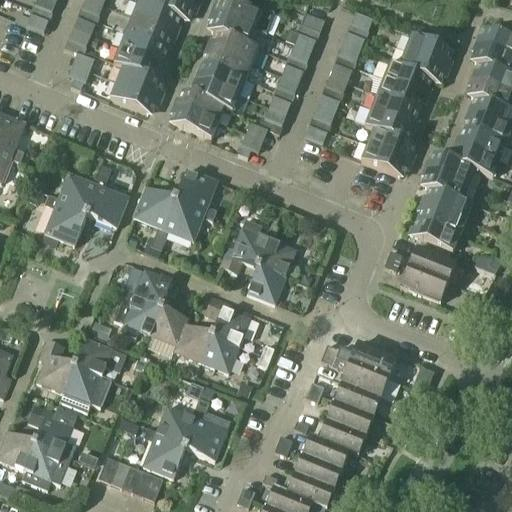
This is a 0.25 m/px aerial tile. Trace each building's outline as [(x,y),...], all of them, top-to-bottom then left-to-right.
[(171,0),(152,0),(149,8),(149,9),(176,20),(185,24),(188,15),(197,19),(200,11),(171,0)] [(194,0),(171,0),(200,11),(203,3),(194,0)] [(267,39),(276,18),(252,8),(250,13),(226,3),(223,11),(215,8),(211,16),(256,34),(267,39)] [(173,27),(176,20),(149,9),(149,8),(140,4),(133,21),(178,39),(181,31),(173,27)] [(39,21),(43,12),(34,9),(30,17),(39,21)] [(49,25),(53,16),(43,12),(39,21),(49,25)] [(88,25),(91,16),(81,13),(78,21),(88,25)] [(97,29),(100,20),(91,16),(88,25),(97,29)] [(256,34),(211,16),(208,24),(217,27),(213,36),(222,39),(222,38),(249,49),(250,49),(256,34)] [(16,19),(14,27),(26,31),(29,24),(16,19)] [(178,39),(133,21),(127,36),(164,51),(167,43),(175,47),(178,39)] [(317,46),(321,37),(301,29),(297,38),(317,46)] [(357,41),(360,33),(350,29),(347,37),(357,41)] [(366,45),(369,36),(360,33),(357,41),(366,45)] [(511,62),(511,42),(488,33),(485,42),(477,38),(473,47),(511,62)] [(161,59),(164,51),(127,36),(121,52),(166,70),(169,62),(161,59)] [(252,69),(259,52),(250,49),(249,49),(222,38),(222,39),(219,46),(211,43),(208,51),(252,69)] [(445,62),(448,54),(412,40),(405,56),(450,74),(453,65),(445,62)] [(75,57),(79,47),(69,44),(65,53),(75,57)] [(84,60),(88,51),(79,47),(75,57),(84,60)] [(511,78),(511,62),(473,47),(470,54),(479,57),(475,66),(484,69),(511,80),(511,79),(511,78)] [(252,69),(208,51),(205,58),(213,62),(210,70),(246,84),(252,69)] [(166,70),(121,52),(114,69),(124,73),(124,71),(151,83),(152,81),(155,75),(162,78),(166,70)] [(450,74),(405,56),(399,71),(399,72),(427,83),(426,84),(435,87),(438,78),(447,82),(450,74)] [(344,73),(347,64),(338,60),(334,69),(344,73)] [(295,73),(298,65),(288,61),(285,69),(295,73)] [(353,76),(357,67),(347,64),(344,73),(353,76)] [(304,77),(308,69),(298,65),(295,73),(304,77)] [(423,91),(426,84),(427,83),(399,72),(399,71),(390,67),(383,84),(429,102),(432,94),(423,91)] [(511,97),(511,79),(511,80),(484,69),(481,76),(473,73),(470,81),(511,97)] [(240,100),(246,84),(210,70),(207,78),(198,74),(195,82),(240,100)] [(157,94),(161,85),(152,81),(151,83),(124,71),(124,73),(118,87),(162,105),(165,97),(157,94)] [(511,106),(511,97),(470,81),(467,89),(475,92),(472,101),(480,104),(480,103),(509,115),(509,114),(511,106)] [(81,95),(85,86),(75,82),(71,91),(81,95)] [(240,100),(195,82),(192,89),(200,93),(197,100),(197,101),(225,112),(224,113),(233,117),(240,100)] [(429,102),(383,84),(377,99),(414,114),(417,107),(425,110),(429,102)] [(162,105),(118,87),(111,103),(148,118),(151,109),(159,112),(162,105)] [(331,103),(335,95),(325,91),(322,99),(331,103)] [(282,104),(286,96),(276,92),(272,100),(282,104)] [(341,107),(344,99),(335,95),(331,103),(341,107)] [(225,112),(197,101),(197,100),(189,96),(185,105),(177,101),(174,109),(218,127),(224,113),(225,112)] [(292,108),(295,99),(286,96),(282,104),(292,108)] [(411,122),(414,114),(377,99),(371,114),(416,132),(419,125),(411,122)] [(511,134),(511,131),(511,115),(509,114),(509,115),(480,103),(480,104),(477,111),(469,108),(466,116),(511,134)] [(218,127),(174,109),(170,117),(179,121),(176,129),(212,144),(218,127)] [(416,132),(371,114),(364,131),(373,135),(374,134),(401,145),(401,144),(404,137),(413,140),(416,132)] [(511,134),(466,116),(463,123),(471,126),(468,134),(505,149),(511,134)] [(15,152),(25,128),(25,127),(0,117),(0,152),(12,158),(10,163),(11,163),(20,167),(25,156),(15,152)] [(319,135),(322,126),(312,122),(309,131),(319,135)] [(270,136),(273,126),(264,123),(260,132),(270,136)] [(279,139),(283,130),(273,126),(270,136),(279,139)] [(328,138),(332,130),(322,126),(319,135),(328,138)] [(407,156),(410,148),(401,144),(401,145),(374,134),(373,135),(367,149),(412,167),(415,160),(407,156)] [(498,165),(505,149),(468,134),(465,142),(456,139),(453,147),(498,165)] [(498,165),(453,147),(450,155),(458,158),(456,165),(455,166),(475,173),(474,174),(492,181),(498,165)] [(412,167),(367,149),(361,166),(397,180),(401,172),(409,175),(412,167)] [(248,163),(251,155),(251,154),(242,150),(238,159),(248,163)] [(0,187),(1,188),(11,163),(10,163),(12,158),(0,152),(0,187)] [(474,174),(475,173),(455,166),(456,165),(438,158),(435,167),(427,163),(423,171),(468,189),(474,174)] [(100,169),(96,178),(107,183),(111,173),(100,169)] [(468,189),(423,171),(421,179),(429,182),(425,191),(434,194),(435,193),(462,205),(462,203),(468,189)] [(207,211),(217,187),(217,186),(187,174),(175,203),(176,204),(204,216),(202,221),(203,222),(212,225),(216,215),(207,211)] [(86,220),(98,191),(92,188),(93,188),(68,178),(58,202),(59,202),(57,208),(86,220)] [(116,233),(128,202),(103,192),(107,183),(96,178),(93,188),(92,188),(98,191),(86,220),(86,221),(116,233)] [(163,234),(176,204),(175,203),(145,191),(133,222),(158,232),(154,241),(165,245),(168,236),(163,234)] [(465,224),(471,207),(462,203),(462,205),(435,193),(434,194),(431,201),(423,198),(420,206),(465,224)] [(75,250),(86,221),(86,220),(57,208),(59,202),(58,202),(49,198),(45,209),(54,212),(44,237),(75,250)] [(193,246),(203,222),(202,221),(204,216),(176,204),(163,234),(168,236),(193,246)] [(465,224),(420,206),(417,214),(425,217),(422,225),(459,239),(465,224)] [(227,250),(223,261),(232,265),(234,261),(242,264),(241,265),(257,271),(258,270),(269,243),(257,239),(261,230),(245,224),(241,232),(233,253),(227,250)] [(452,256),(459,239),(422,225),(419,233),(411,229),(407,238),(452,256)] [(508,254),(511,247),(511,244),(506,240),(500,249),(508,254)] [(161,254),(165,245),(154,241),(150,250),(161,254)] [(285,281),(296,254),(269,243),(258,270),(285,281)] [(446,287),(454,268),(417,252),(409,272),(446,287)] [(399,268),(402,260),(389,255),(386,263),(399,268)] [(496,274),(501,265),(493,260),(488,269),(496,274)] [(228,274),(232,265),(223,261),(219,271),(228,274)] [(236,278),(241,265),(242,264),(234,261),(232,265),(228,274),(236,278)] [(395,276),(399,268),(386,263),(383,271),(395,276)] [(274,308),(285,281),(258,270),(257,271),(247,297),(274,308)] [(438,307),(446,287),(409,272),(401,292),(438,307)] [(161,312),(172,286),(172,285),(144,274),(134,298),(135,298),(134,302),(161,313),(161,312)] [(301,283),(299,288),(309,292),(312,283),(308,281),(301,283)] [(150,339),(161,313),(134,302),(135,298),(134,298),(124,294),(112,324),(122,328),(119,336),(135,342),(138,335),(150,339)] [(217,313),(220,305),(211,301),(208,309),(217,313)] [(229,316),(229,315),(231,310),(232,309),(220,305),(217,313),(221,315),(222,313),(229,316)] [(221,315),(217,313),(208,309),(204,318),(217,324),(218,324),(221,315)] [(177,350),(185,328),(186,329),(188,323),(161,312),(161,313),(150,339),(176,350),(177,350)] [(239,350),(250,323),(247,322),(249,317),(239,313),(236,318),(229,315),(229,316),(222,313),(221,315),(218,324),(217,324),(211,339),(212,339),(239,350)] [(201,366),(212,339),(211,339),(186,329),(185,328),(177,350),(176,350),(174,356),(201,366)] [(228,377),(239,350),(212,339),(201,366),(228,377)] [(64,398),(75,370),(101,381),(112,354),(84,343),(74,369),(59,363),(50,359),(52,356),(43,353),(38,364),(44,367),(36,387),(64,398)] [(52,356),(56,347),(47,343),(43,353),(52,356)] [(59,363),(64,351),(64,350),(56,347),(52,356),(50,359),(59,363)] [(335,362),(339,354),(327,349),(324,357),(335,362)] [(387,383),(395,364),(358,349),(350,368),(387,383)] [(270,363),(274,354),(265,350),(261,359),(270,363)] [(4,380),(12,360),(0,355),(0,390),(6,393),(10,382),(4,380)] [(350,368),(335,362),(324,357),(321,365),(347,376),(343,387),(379,402),(387,383),(350,368)] [(266,372),(270,363),(261,359),(257,369),(266,372)] [(136,364),(133,372),(141,375),(144,367),(136,364)] [(110,384),(101,381),(75,370),(64,398),(60,406),(87,417),(90,409),(99,412),(110,384)] [(240,386),(236,398),(247,402),(252,391),(240,386)] [(320,400),(323,392),(311,387),(308,395),(320,400)] [(372,421),(379,402),(343,387),(335,406),(372,421)] [(119,389),(114,401),(123,404),(128,392),(119,389)] [(317,408),(320,400),(308,395),(305,403),(317,408)] [(199,403),(195,412),(206,416),(210,407),(199,403)] [(364,440),(372,421),(335,406),(327,425),(364,440)] [(44,423),(39,421),(43,412),(34,409),(27,426),(39,431),(40,431),(44,423)] [(185,453),(197,424),(191,422),(192,421),(167,411),(157,436),(158,436),(156,441),(185,453)] [(55,417),(43,412),(39,421),(44,423),(40,431),(39,431),(33,447),(34,448),(69,462),(74,450),(66,447),(72,431),(52,423),(55,417)] [(231,426),(206,416),(195,412),(192,421),(191,422),(197,424),(185,453),(185,454),(215,466),(231,426)] [(305,438),(308,430),(297,425),(293,433),(305,438)] [(356,460),(364,440),(327,425),(320,443),(320,444),(348,456),(356,460)] [(173,484),(185,454),(185,453),(156,441),(158,436),(157,436),(147,432),(143,443),(152,447),(142,471),(173,484)] [(0,465),(23,475),(34,448),(33,447),(7,436),(0,453),(0,465)] [(340,474),(348,456),(320,444),(320,443),(311,440),(303,459),(340,474)] [(289,453),(292,446),(281,441),(278,449),(289,453)] [(59,489),(69,462),(34,448),(23,475),(20,483),(47,494),(51,486),(59,489)] [(286,462),(289,453),(278,449),(274,457),(286,462)] [(82,457),(79,466),(92,471),(95,463),(82,457)] [(333,493),(340,474),(303,459),(296,478),(333,493)] [(109,488),(118,466),(107,461),(98,484),(109,488)] [(120,493),(129,471),(118,466),(109,488),(120,493)] [(131,497),(140,475),(129,471),(120,493),(131,497)] [(143,502),(152,479),(140,475),(131,497),(143,502)] [(322,511),(325,511),(333,493),(296,478),(288,497),(288,498),(312,507),(312,508),(322,511)] [(154,506),(163,484),(152,479),(143,502),(154,506)] [(274,492),(277,484),(265,479),(262,487),(274,492)] [(15,490),(9,505),(25,511),(27,511),(33,497),(15,490)] [(270,511),(309,511),(312,508),(312,507),(288,498),(288,497),(275,491),(267,511),(270,511)] [(252,505),(255,497),(243,492),(240,500),(252,505)] [(246,511),(249,511),(252,505),(240,500),(236,508),(246,511)]
